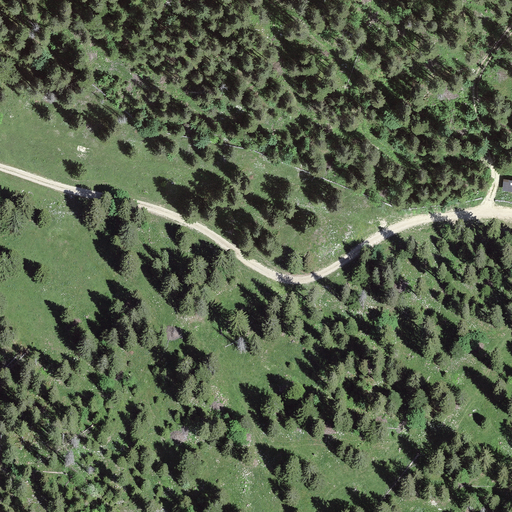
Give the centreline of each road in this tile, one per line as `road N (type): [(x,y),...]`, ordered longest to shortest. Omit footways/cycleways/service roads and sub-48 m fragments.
road 1 (track): [(0,168),(179,219),(278,279),(325,274),(408,225),(486,211)]
road 2 (track): [(486,211),(496,172),(475,84),(511,31)]
